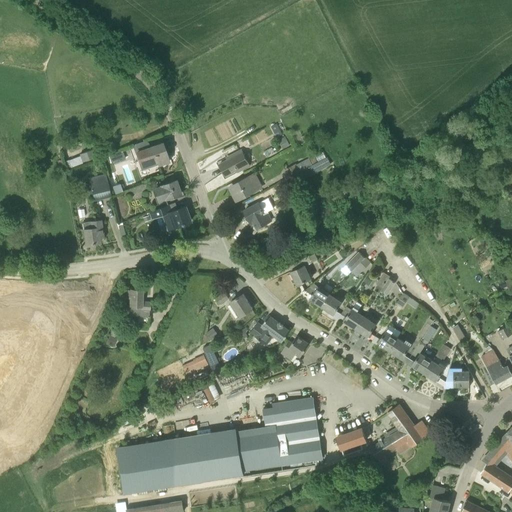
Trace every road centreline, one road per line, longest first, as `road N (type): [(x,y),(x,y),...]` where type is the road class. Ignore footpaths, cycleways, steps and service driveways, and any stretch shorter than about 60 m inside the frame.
road 1 (unclassified): [(227,258),(154,88),(35,0)]
road 2 (unclassified): [(494,418),(403,391),(269,302),(227,258)]
road 3 (unclassified): [(227,258),(186,251),(63,270),(0,269)]
